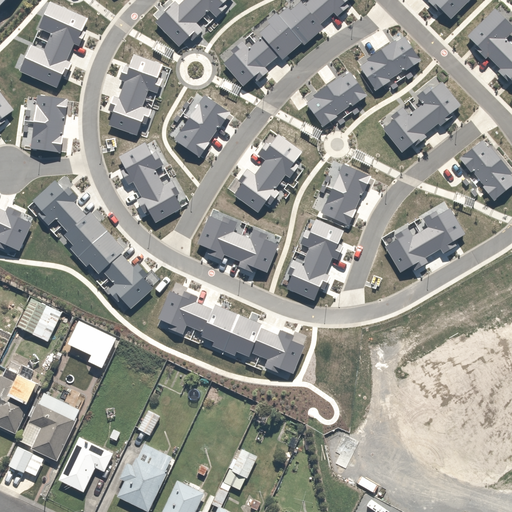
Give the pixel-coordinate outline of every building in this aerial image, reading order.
[(302,43),(305,46),(325,29),(322,25),(338,12),(340,15),(349,8),(344,3),(347,0),(311,0),(306,5),(303,1),(291,11),(289,8),(279,16),(277,14),(268,22),(271,26),(261,34),(264,38),(250,50),(243,42),(233,50),(237,55),(226,63),(245,86),(256,77),(260,81),(269,73),(265,68),(281,55),(284,59),(302,43)] [(451,20),(471,0),(430,0),(428,2),(439,12),(442,10),(451,20)] [(511,33),(511,25),(495,9),(468,37),(478,46),(475,48),(486,59),(489,57),(501,69),(498,71),(509,83),(511,80),(511,44),(506,39),(511,33)] [(407,71),(422,61),(406,37),(397,43),(396,41),(368,60),(369,62),(361,67),(376,91),(391,81),(390,80),(406,70),(407,71)] [(354,106),(368,96),(351,73),(343,78),(342,76),(313,96),(315,98),(307,104),(324,127),(338,117),(337,116),(353,105),(354,106)] [(462,106),(443,82),(432,91),(429,87),(417,96),(424,104),(410,115),(403,108),(391,117),(395,121),(384,129),(402,153),(413,145),(415,147),(427,137),(425,135),(439,124),(441,127),(453,117),(451,115),(462,106)] [(489,148),(483,141),(460,159),(471,172),(473,171),(485,186),(483,187),(494,201),(511,186),(511,176),(511,174),(511,172),(490,147),(489,148)] [(63,313),(32,299),(19,327),(50,341),(63,313)] [(124,342),(102,331),(94,348),(116,358),(124,342)] [(0,424),(18,434),(31,407),(10,396),(17,382),(2,375),(0,378),(0,424)] [(33,447),(58,460),(83,410),(47,392),(31,423),(42,429),(33,447)] [(148,435),(159,415),(147,408),(135,428),(148,435)] [(106,471),(114,453),(81,437),(61,481),(85,492),(97,467),(106,471)] [(118,497),(149,511),(176,457),(145,443),(134,466),(127,463),(120,479),(125,482),(118,497)] [(241,491),(259,457),(241,447),(219,487),(229,493),(233,486),(241,491)] [(197,511),(206,493),(179,481),(165,511),(197,511)]
